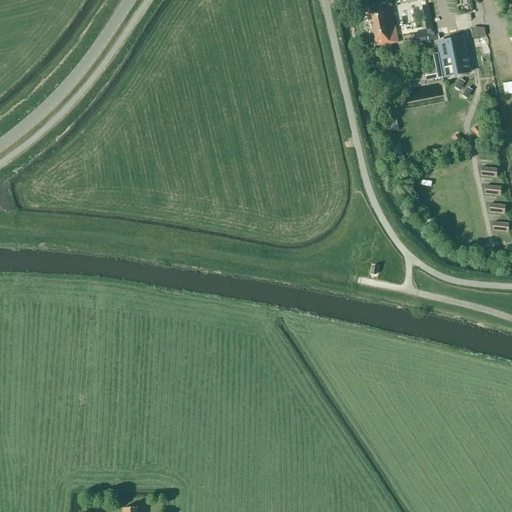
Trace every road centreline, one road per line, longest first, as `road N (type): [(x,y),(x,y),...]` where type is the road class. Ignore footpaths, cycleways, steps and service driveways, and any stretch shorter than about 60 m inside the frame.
road 1 (unclassified): [(408,255),(366,185),(324,0)]
road 2 (tertiary): [(0,144),(73,77),(129,0)]
